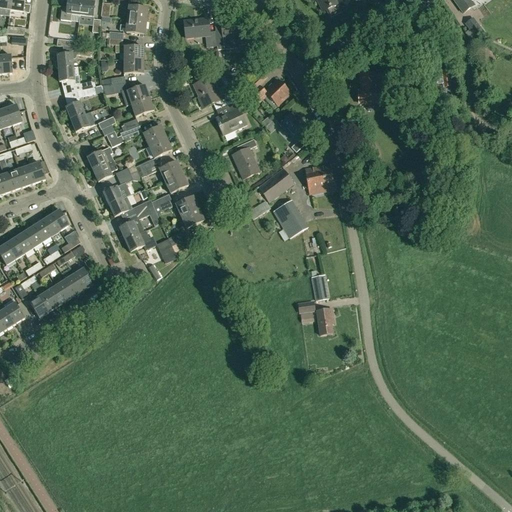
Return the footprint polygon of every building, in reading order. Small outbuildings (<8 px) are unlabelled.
[(0,0),(0,16),(3,17),(4,10),(10,11),(12,0),(0,0)] [(12,0),(10,11),(29,14),(31,6),(25,5),(25,0),(12,0)] [(71,22),(72,15),(80,16),(82,1),(71,0),(68,0),(68,8),(62,7),(61,20),(71,22)] [(317,0),(324,12),(326,11),(330,19),(341,13),(337,5),(338,5),(335,0),(313,0),(314,1),(317,0)] [(469,0),(452,0),(463,14),(474,6),(469,0)] [(82,1),(80,16),(93,18),(95,3),(82,1)] [(103,4),(101,17),(109,18),(111,5),(103,4)] [(127,20),(147,23),(148,10),(129,7),(127,20)] [(391,15),(389,8),(380,11),(382,18),(391,15)] [(474,18),(466,24),(470,30),(475,37),(484,31),(474,18)] [(92,34),(99,34),(101,21),(94,20),(92,34)] [(120,32),(125,33),(125,34),(145,36),(147,23),(127,20),(126,27),(121,26),(120,32)] [(217,47),(216,32),(209,33),(208,20),(184,23),(186,38),(205,36),(206,48),(217,47)] [(218,51),(224,50),(234,49),(233,41),(247,40),(245,22),(222,25),(223,31),(216,32),(217,47),(218,51)] [(7,35),(25,36),(25,29),(8,28),(7,35)] [(412,32),(419,51),(431,46),(424,28),(412,32)] [(57,47),(76,49),(77,43),(58,40),(57,47)] [(126,46),(123,46),(123,47),(116,46),(116,54),(125,54),(124,61),(144,61),(145,49),(125,48),(126,46)] [(478,65),(481,66),(487,66),(487,49),(479,49),(478,65)] [(78,50),(77,56),(90,58),(91,51),(78,50)] [(73,55),(59,56),(58,56),(58,61),(57,61),(55,63),(56,68),(57,70),(74,68),(73,55)] [(1,57),(2,75),(13,74),(12,56),(1,57)] [(144,76),(144,61),(124,61),(124,75),(144,76)] [(74,68),(57,70),(58,70),(59,83),(68,82),(68,87),(76,87),(75,77),(79,76),(78,68),(74,68)] [(441,85),(443,89),(455,88),(453,70),(441,72),(440,76),(437,76),(434,78),(433,80),(434,83),(435,85),(438,86),(441,85)] [(379,104),(379,99),(384,99),(386,97),(387,95),(386,92),(385,91),(382,90),(382,89),(379,89),(379,91),(376,91),(376,81),(385,81),(384,71),(372,72),(372,75),(360,76),(360,84),(362,84),(362,92),(359,92),(359,104),(365,104),(365,105),(379,104)] [(112,86),(126,84),(125,77),(111,80),(105,81),(106,87),(112,86)] [(227,77),(221,80),(225,87),(230,85),(227,77)] [(203,109),(222,100),(211,78),(194,86),(201,101),(200,102),(203,109)] [(260,104),(268,97),(278,108),(291,95),(278,81),(266,92),(260,87),(260,86),(255,81),(242,93),(248,99),(252,95),(260,104)] [(82,91),(94,88),(93,82),(80,85),(82,91)] [(127,90),(126,84),(112,86),(113,92),(127,90)] [(131,105),(150,99),(146,87),(127,93),(131,105)] [(94,89),(94,88),(82,91),(77,93),(78,99),(96,95),(94,89)] [(227,107),(240,101),(237,95),(224,101),(227,107)] [(150,99),(131,105),(136,118),(155,112),(150,99)] [(245,106),(240,101),(227,107),(230,113),(217,119),(219,125),(219,126),(224,137),(247,126),(239,109),(245,106)] [(71,121),(86,115),(81,103),(66,109),(71,121)] [(7,110),(13,127),(23,123),(17,106),(7,110)] [(13,127),(7,110),(0,112),(0,122),(2,130),(13,127)] [(311,131),(293,113),(280,125),(298,143),(292,149),(297,154),(310,141),(306,136),(311,131)] [(86,116),(86,115),(71,121),(76,134),(91,128),(95,126),(90,114),(86,116)] [(101,131),(102,130),(112,126),(113,126),(116,124),(113,118),(99,125),(101,131)] [(121,135),(139,127),(137,120),(124,125),(127,132),(120,134),(121,135)] [(267,120),(261,125),(264,129),(271,124),(267,120)] [(280,127),(275,122),(266,130),(271,136),(280,127)] [(102,130),(105,136),(115,132),(113,126),(112,126),(102,130)] [(142,133),(139,127),(121,135),(122,137),(124,143),(131,141),(130,138),(142,133)] [(149,147),(167,139),(162,127),(144,135),(149,147)] [(124,143),(122,137),(110,142),(112,148),(124,143)] [(167,139),(149,147),(155,159),(172,151),(167,139)] [(238,154),(237,155),(233,156),(243,180),(260,173),(250,151),(257,147),(254,141),(235,149),(238,154)] [(23,148),(25,153),(33,151),(31,145),(23,148)] [(25,153),(23,148),(15,151),(17,156),(25,153)] [(110,148),(102,152),(88,159),(93,171),(107,165),(114,162),(111,155),(113,154),(110,148)] [(3,155),(5,160),(13,158),(11,152),(3,155)] [(143,172),(155,166),(153,161),(140,166),(136,168),(137,172),(138,174),(142,171),(143,172)] [(44,162),(40,164),(30,167),(36,184),(46,180),(44,175),(49,174),(44,162)] [(114,162),(107,165),(93,171),(99,183),(113,177),(111,173),(118,170),(114,162)] [(165,183),(183,174),(177,162),(160,170),(165,183)] [(118,181),(133,174),(137,172),(136,168),(135,166),(116,175),(118,181)] [(155,166),(143,172),(142,171),(138,174),(141,180),(158,172),(155,166)] [(310,196),(337,191),(332,166),(305,171),(310,196)] [(8,169),(10,174),(15,191),(25,187),(20,171),(14,172),(13,167),(8,169)] [(25,187),(36,184),(30,167),(20,171),(25,187)] [(258,189),(269,204),(295,185),(284,170),(258,189)] [(0,179),(5,194),(15,191),(10,174),(0,177),(0,179)] [(130,175),(133,174),(118,181),(121,187),(133,181),(130,175)] [(183,174),(165,183),(171,195),(189,187),(183,174)] [(109,206),(123,200),(118,188),(104,194),(109,206)] [(154,209),(171,201),(169,196),(152,203),(154,207),(154,209)] [(132,211),(135,216),(150,209),(154,207),(152,203),(151,201),(132,210),(127,198),(123,200),(109,206),(109,207),(108,209),(110,214),(112,214),(113,214),(115,218),(129,212),(132,211)] [(181,218),(199,210),(194,198),(176,206),(181,218)] [(174,207),(171,201),(154,209),(155,209),(159,207),(161,213),(174,207)] [(248,213),(253,221),(271,210),(265,202),(248,213)] [(290,240),(308,229),(292,203),(274,214),(290,240)] [(134,223),(120,230),(125,241),(139,235),(145,232),(139,221),(151,215),(149,210),(150,209),(135,216),(137,221),(134,223)] [(205,222),(199,210),(181,218),(187,230),(205,222)] [(51,217),(61,232),(70,226),(60,211),(51,217)] [(459,223),(462,214),(454,211),(451,221),(459,223)] [(61,232),(51,217),(42,223),(52,237),(61,232)] [(52,237),(42,223),(33,229),(42,243),(52,237)] [(24,234),(33,249),(42,243),(33,229),(24,234)] [(15,240),(24,255),(33,249),(24,234),(15,240)] [(143,242),(139,235),(125,241),(131,253),(144,248),(146,252),(157,247),(158,247),(157,246),(154,237),(143,242)] [(169,240),(171,245),(172,248),(183,242),(180,235),(168,240),(169,240)] [(69,245),(72,249),(81,244),(77,239),(69,245)] [(6,246),(15,261),(24,255),(15,240),(6,246)] [(175,253),(172,248),(171,245),(169,240),(157,246),(158,247),(157,247),(163,259),(175,253)] [(72,249),(69,245),(62,249),(65,254),(72,249)] [(15,261),(6,246),(0,249),(0,256),(6,266),(15,261)] [(72,253),(75,257),(76,259),(84,254),(85,251),(82,246),(72,253)] [(58,252),(51,256),(54,261),(61,257),(58,252)] [(64,258),(67,263),(75,257),(72,253),(64,258)] [(178,260),(175,253),(163,259),(166,265),(178,260)] [(54,261),(51,256),(44,261),(47,265),(54,261)] [(60,267),(67,263),(64,258),(57,262),(60,267)] [(33,268),(36,273),(43,268),(40,263),(33,268)] [(46,270),(49,274),(56,270),(53,265),(46,270)] [(160,280),(152,267),(148,269),(150,272),(156,282),(160,280)] [(26,272),(29,277),(36,273),(33,268),(26,272)] [(49,274),(46,270),(39,274),(42,279),(49,274)] [(75,276),(85,290),(94,284),(85,270),(75,276)] [(27,278),(24,274),(17,278),(20,283),(27,278)] [(85,290),(75,276),(66,281),(76,296),(85,290)] [(28,281),(31,286),(38,281),(35,277),(28,281)] [(328,300),(324,277),(312,279),(316,302),(328,300)] [(31,286),(28,281),(21,285),(24,290),(31,286)] [(57,287),(67,302),(76,296),(66,281),(57,287)] [(15,289),(23,301),(28,297),(21,285),(15,289)] [(48,293),(58,308),(67,302),(57,287),(48,293)] [(39,299),(49,313),(58,308),(48,293),(39,299)] [(49,313),(39,299),(30,305),(39,319),(49,313)] [(16,325),(25,319),(13,300),(5,306),(7,309),(6,310),(16,325)] [(314,303),(298,305),(299,315),(315,313),(314,303)] [(0,313),(0,320),(6,331),(16,325),(6,310),(0,313)] [(321,337),(333,335),(331,320),(334,320),(332,310),(317,312),(321,337)] [(314,322),(312,314),(301,316),(302,324),(314,322)]
